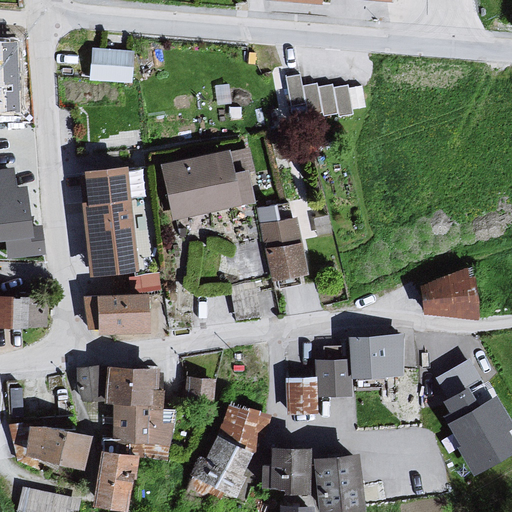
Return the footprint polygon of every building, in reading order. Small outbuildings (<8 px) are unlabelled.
[(257,0),(257,5),(336,14),(337,0),(257,0)] [(136,51),(94,48),(92,81),(134,84),(136,51)] [(297,112),(352,107),(349,81),(303,86),(303,87),(295,88),(297,112)] [(229,150),(161,164),(172,221),(257,204),(251,176),(259,174),(254,149),(230,154),(229,150)] [(15,167),(0,169),(0,241),(5,241),(8,259),(46,254),(42,225),(33,226),(27,186),(18,188),(15,167)] [(129,171),(82,175),(92,275),(139,270),(129,171)] [(296,220),(261,227),(271,281),(306,274),(296,220)] [(368,245),(333,256),(344,294),(380,283),(368,245)] [(464,267),(413,289),(417,316),(471,320),(473,315),(489,309),(486,273),(471,271),(466,277),(464,267)] [(0,285),(0,318),(47,320),(47,287),(0,285)] [(101,333),(148,331),(148,297),(100,299),(101,333)] [(401,335),(348,338),(350,360),(350,379),(404,376),(401,335)] [(350,379),(350,360),(316,361),(317,397),(351,396),(350,379)] [(104,400),(100,367),(79,369),(83,403),(104,400)] [(285,406),(315,407),(316,369),(286,369),(285,406)] [(157,371),(114,370),(111,403),(118,403),(116,439),(140,441),(166,446),(168,425),(158,424),(160,394),(154,393),(157,371)] [(437,410),(473,475),(511,453),(511,427),(487,383),(437,410)] [(223,403),(209,436),(249,454),(268,415),(223,403)] [(22,427),(18,456),(75,472),(85,437),(78,436),(22,427)] [(249,454),(209,436),(182,477),(186,482),(182,493),(214,508),(221,496),(235,505),(252,478),(238,473),(249,454)] [(116,439),(104,437),(96,502),(127,509),(140,441),(116,439)] [(303,448),(262,448),(260,494),(304,497),(303,448)] [(357,511),(350,455),(304,459),(310,511),(357,511)]
